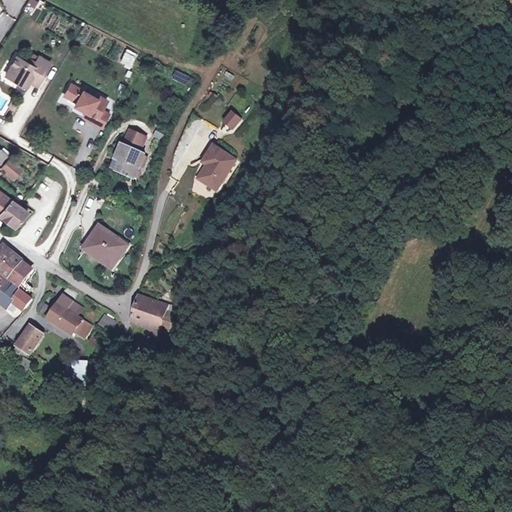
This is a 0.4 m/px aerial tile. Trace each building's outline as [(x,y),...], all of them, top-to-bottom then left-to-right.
[(38,0),(29,0),(24,8),(34,14),(42,2),(38,0)] [(64,36),(69,22),(60,19),(56,33),(64,36)] [(125,50),(120,64),(132,68),(136,54),(125,50)] [(39,56),(35,63),(46,69),(50,63),(39,56)] [(37,86),(46,69),(35,63),(30,60),(27,64),(15,57),(7,71),(14,74),(11,79),(25,87),(28,81),(37,86)] [(5,75),(11,79),(14,74),(7,71),(5,75)] [(84,117),(102,127),(107,117),(100,113),(108,99),(100,94),(97,98),(71,83),(65,94),(71,97),(72,95),(78,99),(75,105),(87,111),(84,117)] [(230,112),(224,121),(232,127),(238,118),(230,112)] [(134,129),(132,134),(145,140),(147,136),(134,129)] [(135,177),(147,152),(141,149),(145,140),(132,134),(127,143),(126,142),(117,161),(121,163),(116,173),(129,179),(131,175),(135,177)] [(215,187),(235,158),(214,144),(204,159),(207,163),(197,177),(215,187)] [(16,172),(6,164),(2,170),(11,178),(16,172)] [(0,212),(10,201),(0,193),(0,212)] [(26,213),(10,201),(0,212),(0,215),(15,226),(26,213)] [(113,267),(128,244),(100,225),(87,244),(105,256),(102,260),(113,267)] [(84,248),(102,260),(105,256),(87,244),(84,248)] [(0,262),(0,270),(12,278),(25,263),(26,261),(8,249),(4,254),(5,255),(0,262)] [(32,268),(25,263),(12,278),(29,290),(33,285),(24,279),(32,268)] [(16,308),(22,313),(32,299),(10,282),(9,284),(0,277),(0,304),(6,310),(11,303),(16,308)] [(73,302),(78,295),(66,287),(56,303),(58,304),(48,319),(58,325),(68,310),(73,302)] [(154,336),(158,338),(160,332),(165,306),(139,298),(134,319),(134,324),(155,330),(154,336)] [(82,307),(73,302),(68,310),(76,315),(82,307)] [(11,314),(16,308),(11,303),(6,310),(11,314)] [(169,334),(175,309),(165,306),(160,332),(169,334)] [(76,315),(68,310),(58,325),(73,335),(75,332),(83,338),(85,336),(92,325),(76,315)] [(99,323),(110,330),(116,322),(105,315),(99,323)] [(32,355),(43,335),(31,327),(19,347),(32,355)] [(92,333),(90,338),(96,341),(99,336),(92,333)] [(141,354),(152,359),(156,350),(144,345),(141,354)] [(15,354),(23,358),(29,361),(32,355),(19,347),(15,354)] [(23,358),(15,371),(28,379),(36,364),(29,361),(23,358)] [(63,365),(62,377),(72,378),(84,378),(84,372),(84,364),(71,362),(70,366),(63,365)] [(71,391),(84,391),(84,380),(84,378),(72,378),(71,391)]
